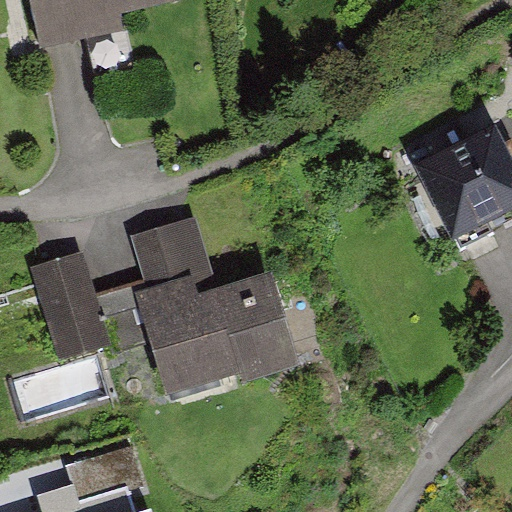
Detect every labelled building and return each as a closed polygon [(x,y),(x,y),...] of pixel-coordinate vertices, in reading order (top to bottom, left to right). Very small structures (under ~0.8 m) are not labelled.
[(32,0),(41,42),(124,23),(121,8),(154,0),(32,0)] [(511,167),(496,134),(414,174),(454,254),(511,224),(511,167)] [(113,352),(154,340),(167,386),(298,348),(273,263),(218,280),(198,214),(131,234),(144,277),(95,292),(82,249),(33,263),(61,355),(109,340),(113,352)] [(75,481),(81,498),(129,481),(144,477),(133,443),(69,464),(75,481)] [(155,511),(151,498),(137,503),(129,481),(81,498),(75,481),(38,493),(44,510),(37,511),(155,511)]
